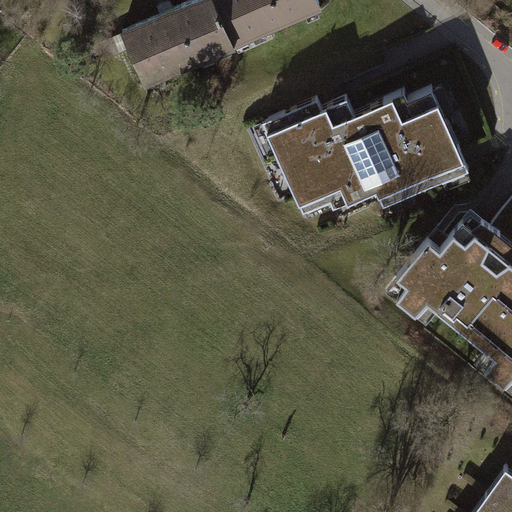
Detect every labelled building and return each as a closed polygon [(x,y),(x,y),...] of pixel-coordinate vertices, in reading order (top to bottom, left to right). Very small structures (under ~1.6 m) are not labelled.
[(144,78),(231,40),(213,0),(184,0),(122,28),(144,78)] [(213,0),(231,40),(318,1),(317,0),(213,0)] [(314,95),(258,119),(299,211),(326,198),(329,206),(372,187),(379,204),(465,166),(428,83),(404,94),(400,86),(349,109),(342,93),(318,104),(314,95)] [(428,235),(396,275),(404,282),(396,295),(414,311),(427,299),(437,307),(441,302),(488,339),(483,346),(494,354),(483,369),(502,384),(511,374),(511,253),(510,255),(493,242),(499,230),(482,217),(472,225),(461,217),(440,245),(428,235)] [(511,511),(511,467),(506,463),(469,511),(511,511)]
